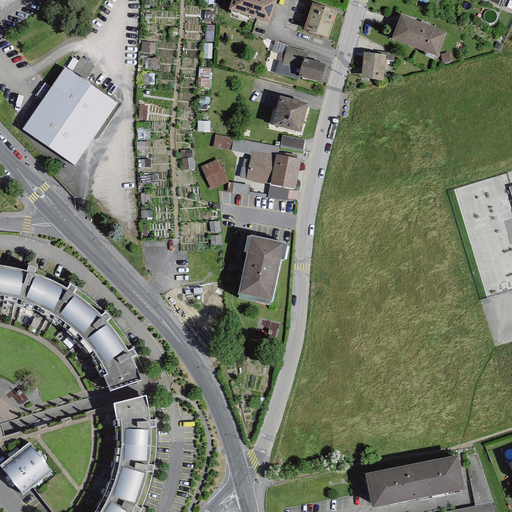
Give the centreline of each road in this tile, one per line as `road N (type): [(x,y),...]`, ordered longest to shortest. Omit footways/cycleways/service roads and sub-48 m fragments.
road 1 (residential): [(243,477),(293,347),(310,196),(358,0)]
road 2 (unclassified): [(243,477),(187,353),(62,217)]
